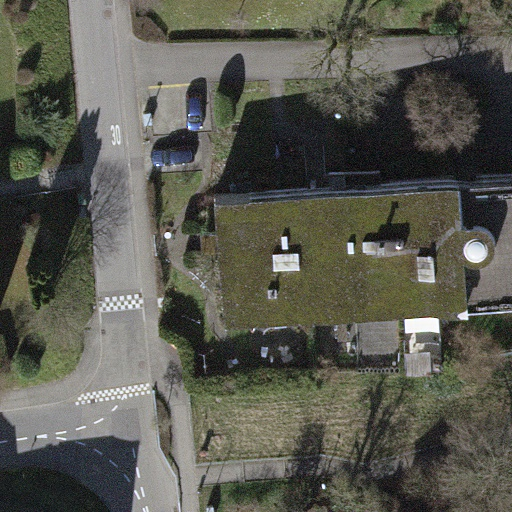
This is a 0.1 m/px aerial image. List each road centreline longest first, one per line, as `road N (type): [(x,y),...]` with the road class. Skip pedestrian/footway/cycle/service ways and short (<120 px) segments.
road 1 (residential): [(92,0),(129,344),(130,430)]
road 2 (residential): [(0,444),(130,430)]
